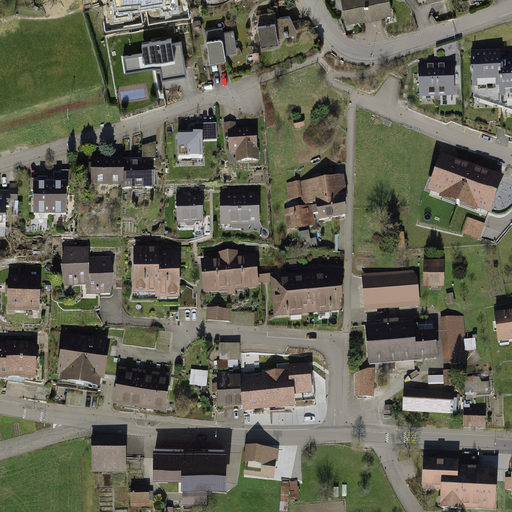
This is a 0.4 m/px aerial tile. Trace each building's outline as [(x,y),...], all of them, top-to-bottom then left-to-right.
[(389,0),(341,0),(346,23),(393,14),(389,0)] [(276,11),(257,14),(262,45),(280,42),(279,36),(299,33),(290,14),(277,17),(276,11)] [(223,26),(205,29),(210,61),(227,58),(226,53),(237,51),(233,29),(224,31),(223,26)] [(144,52),(123,55),(125,72),(160,66),(162,78),(187,73),(182,41),(173,42),(172,38),(142,42),(144,52)] [(500,53),(471,53),(472,90),(473,90),(474,99),(511,111),(511,62),(501,62),(500,53)] [(454,64),(418,65),(419,99),(455,97),(454,64)] [(304,119),(294,121),(295,129),(305,127),(304,119)] [(236,122),(223,123),(224,139),(228,139),(229,153),(236,153),(236,163),(260,162),(259,149),(258,149),(257,128),(237,129),(236,122)] [(189,134),(178,134),(179,160),(204,159),(204,142),(217,141),(217,124),(194,124),(189,127),(189,134)] [(156,142),(143,147),(142,159),(156,159),(156,142)] [(474,165),(442,154),(428,192),(441,197),(440,199),(479,213),(480,211),(492,215),(506,177),(474,165)] [(124,160),(91,160),(91,187),(122,187),(122,190),(153,190),(153,161),(124,161),(124,160)] [(38,179),(33,179),(33,217),(67,216),(67,187),(70,187),(70,171),(60,171),(60,173),(54,173),(54,179),(48,179),(48,177),(38,177),(38,179)] [(345,176),(287,184),(290,200),(302,198),(303,206),(317,204),(320,223),(349,219),(346,200),(349,200),(345,176)] [(0,230),(6,231),(7,202),(18,202),(18,189),(9,188),(9,191),(0,191),(0,230)] [(230,193),(220,193),(221,226),(230,225),(233,229),(248,229),(252,225),(260,225),(259,192),(249,193),(250,195),(230,196),(230,193)] [(186,195),(177,195),(178,224),(185,223),(188,227),(193,227),(196,223),(204,223),(203,197),(186,197),(186,195)] [(316,226),(312,205),(284,210),(288,231),(316,226)] [(486,225),(469,218),(463,233),(480,240),(486,225)] [(164,225),(160,225),(160,228),(158,231),(156,233),(152,233),(152,237),(164,237),(164,225)] [(309,231),(298,233),(300,242),(304,241),(305,249),(318,246),(316,239),(311,240),(309,231)] [(406,247),(404,233),(397,233),(399,248),(406,247)] [(62,237),(53,237),(53,246),(62,246),(62,237)] [(89,248),(64,248),(61,268),(64,287),(86,287),(86,296),(110,296),(114,278),(111,258),(89,258),(89,248)] [(160,248),(134,249),(134,295),(156,295),(156,300),(181,300),(180,253),(160,253),(160,248)] [(218,260),(201,262),(204,295),(228,293),(228,297),(236,296),(236,292),(259,290),(259,285),(257,269),(256,256),(239,258),(238,252),(218,254),(218,260)] [(445,261),(424,261),(424,289),(445,289),(445,261)] [(286,266),(257,269),(259,285),(271,283),(274,319),(342,313),(341,303),(344,303),(341,272),(287,277),(286,266)] [(414,271),(362,275),(365,312),(421,308),(419,280),(414,271)] [(41,277),(9,276),(7,312),(40,314),(41,277)] [(231,322),(232,309),(207,308),(206,321),(231,322)] [(511,313),(494,316),(497,346),(511,344),(511,313)] [(464,317),(441,319),(445,365),(468,363),(464,317)] [(415,323),(367,327),(370,366),(440,360),(437,332),(416,334),(415,323)] [(126,328),(126,345),(158,346),(159,329),(126,328)] [(111,343),(63,335),(57,376),(60,377),(59,384),(100,390),(101,383),(104,383),(111,343)] [(0,380),(36,381),(37,344),(7,343),(7,345),(0,344),(0,380)] [(219,344),(220,361),(239,361),(238,344),(219,344)] [(228,373),(217,373),(218,409),(243,408),(244,415),(296,410),(294,392),(311,390),(309,364),(291,366),(291,369),(261,371),(262,379),(242,381),(242,375),(240,375),(240,377),(229,377),(228,373)] [(172,376),(119,368),(113,407),(166,415),(172,376)] [(192,388),(210,388),(210,370),(193,369),(192,388)] [(452,371),(444,371),(445,387),(453,386),(452,371)] [(455,393),(405,390),(403,411),(454,414),(455,393)] [(487,409),(464,408),(464,429),(486,429),(487,409)] [(126,436),(91,437),(92,473),(127,474),(126,436)] [(228,446),(153,446),(153,478),(182,478),(182,506),(209,506),(209,489),(228,489),(228,446)] [(280,450),(246,446),(244,463),(246,464),(276,467),(278,467),(280,450)] [(461,462),(425,460),(423,492),(442,493),(441,511),(464,511),(466,511),(467,510),(496,511),(497,511),(500,471),(480,470),(480,467),(461,466),(461,462)] [(276,467),(246,464),(244,478),(238,477),(237,487),(273,491),(276,467)] [(149,486),(131,486),(131,508),(154,507),(153,492),(149,492),(149,486)]
